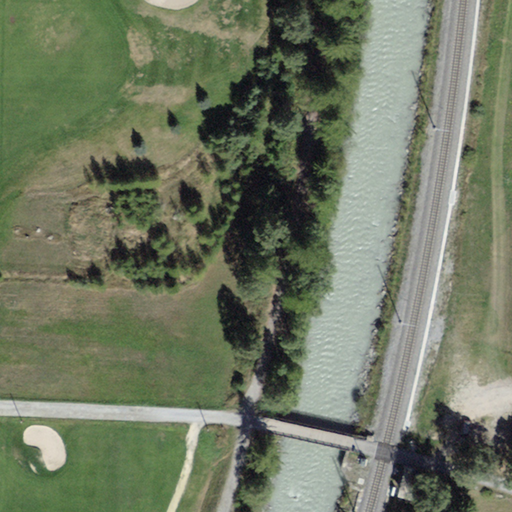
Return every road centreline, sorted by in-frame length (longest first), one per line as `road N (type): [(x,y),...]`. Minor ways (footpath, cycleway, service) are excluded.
road 1 (track): [(242,418),(310,154),(323,0)]
road 2 (track): [(242,418),(511,481)]
road 3 (track): [(242,418),(0,406)]
